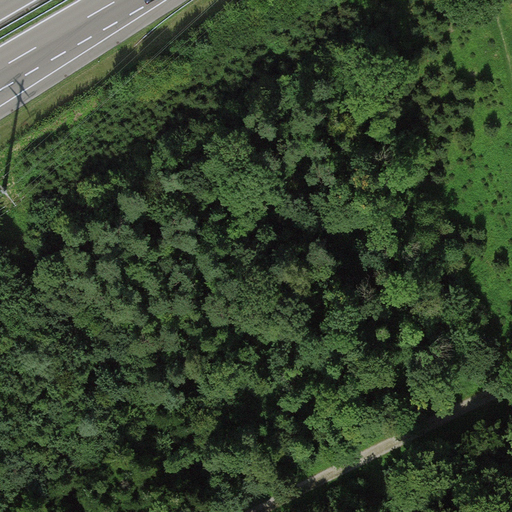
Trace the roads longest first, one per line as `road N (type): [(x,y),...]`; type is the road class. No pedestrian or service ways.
road 1 (track): [(511,387),(260,511)]
road 2 (motorway): [(0,69),(120,0)]
